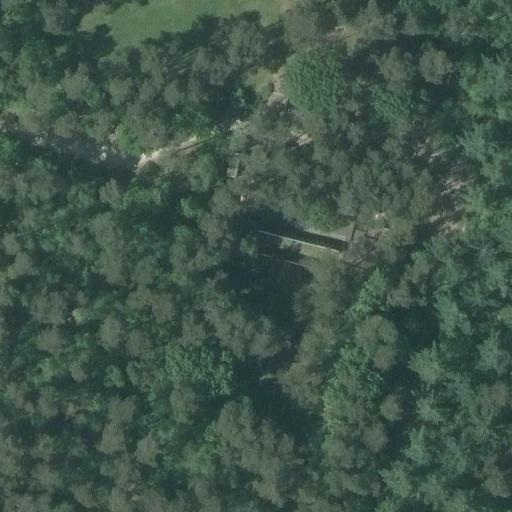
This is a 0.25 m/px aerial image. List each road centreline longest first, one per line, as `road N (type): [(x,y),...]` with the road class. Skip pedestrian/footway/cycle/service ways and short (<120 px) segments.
road 1 (track): [(380,511),(465,140),(508,0)]
road 2 (track): [(151,154),(0,418)]
road 3 (track): [(0,128),(151,154),(259,112)]
